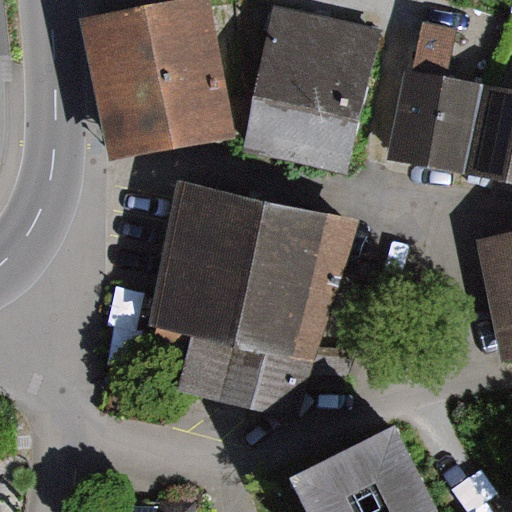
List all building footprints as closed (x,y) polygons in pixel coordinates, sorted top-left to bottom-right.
[(136,157),(245,139),(223,6),(113,24),(136,157)] [(379,38),(282,20),(259,145),(356,163),(379,38)] [(400,168),(489,184),(505,98),(416,82),(400,168)] [(511,187),(511,99),(505,98),(489,184),(511,187)] [(362,228),(207,196),(180,324),(220,332),(309,351),(336,356),(362,228)] [(511,246),(494,251),(511,329),(511,246)] [(309,351),(220,332),(206,394),(295,414),(309,351)] [(299,497),(306,511),(424,511),(394,450),(299,497)]
